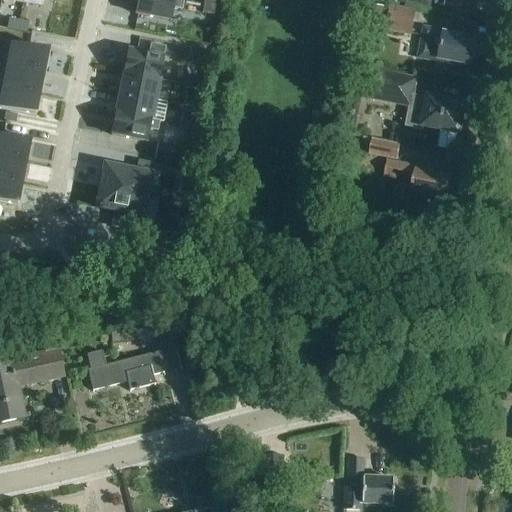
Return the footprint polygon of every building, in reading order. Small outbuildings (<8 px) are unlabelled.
[(172,23),(176,2),(165,0),(139,0),(136,16),(172,23)] [(204,0),(203,7),(215,10),(216,2),(206,0),(204,0)] [(201,15),(213,18),(215,10),(203,7),(201,15)] [(386,33),(412,38),(417,12),(391,7),(390,10),(377,7),(373,27),(371,37),(372,37),(371,45),(378,46),(380,39),(382,29),(386,30),(386,33)] [(54,19),(51,35),(74,39),(77,23),(54,19)] [(8,21),(6,31),(16,33),(18,23),(8,21)] [(18,23),(16,33),(26,35),(28,25),(18,23)] [(478,42),(458,38),(458,36),(424,29),(417,60),(452,67),(453,64),(473,68),(478,42)] [(0,60),(0,66),(43,75),(48,53),(3,44),(0,60)] [(206,68),(209,53),(190,49),(187,64),(206,68)] [(165,61),(128,54),(124,75),(126,76),(161,82),(165,61)] [(0,66),(0,89),(39,97),(43,75),(0,66)] [(428,102),(414,99),(418,80),(365,69),(359,99),(408,109),(404,129),(423,133),(423,128),(459,135),(465,107),(428,99),(428,102)] [(161,82),(126,76),(122,96),(157,103),(161,82)] [(0,111),(35,119),(39,97),(0,89),(0,111)] [(199,111),(202,94),(187,91),(183,108),(197,111),(199,111)] [(153,123),(157,103),(122,96),(118,116),(153,123)] [(118,116),(116,116),(112,137),(149,145),(153,123),(118,116)] [(0,137),(0,159),(26,165),(30,143),(0,137)] [(370,157),(397,162),(400,146),(373,140),(370,157)] [(178,167),(181,149),(157,145),(153,162),(178,167)] [(0,182),(22,186),(26,165),(0,159),(0,182)] [(104,168),(100,189),(147,199),(153,166),(137,163),(135,175),(104,168)] [(446,203),(451,178),(433,174),(433,171),(417,168),(417,169),(390,164),(387,179),(414,184),(412,196),(446,203)] [(22,186),(0,182),(0,204),(18,208),(22,186)] [(100,189),(95,210),(143,219),(147,199),(100,189)] [(216,224),(216,235),(259,238),(260,227),(216,224)] [(187,241),(149,237),(147,253),(185,257),(187,241)] [(162,354),(108,367),(105,353),(86,357),(90,372),(87,372),(92,393),(127,385),(129,393),(154,387),(152,378),(179,372),(169,330),(157,333),(162,354)] [(110,334),(112,346),(135,344),(134,332),(110,334)] [(45,356),(40,357),(10,363),(10,365),(0,366),(0,424),(23,420),(17,389),(65,378),(55,335),(41,338),(45,356)] [(259,458),(257,484),(281,485),(283,457),(271,456),(259,458)] [(391,507),(392,482),(362,481),(363,461),(347,460),(346,490),(344,490),(342,511),(360,511),(361,506),(391,507)] [(223,511),(222,501),(209,504),(210,511),(223,511)]
